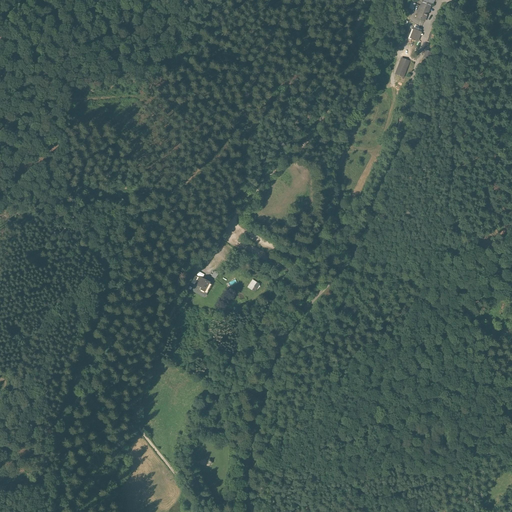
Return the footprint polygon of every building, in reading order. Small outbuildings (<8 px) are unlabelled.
[(432,4),(422,0),(415,18),(424,22),(432,4)] [(402,16),(407,18),(410,13),(405,10),(402,16)] [(414,30),(413,30),(410,39),(418,42),(421,33),(420,32),(414,30)] [(401,59),(396,74),(403,76),(409,61),(401,59)] [(209,283),(199,277),(198,278),(195,285),(201,288),(200,290),(204,292),(209,284),(209,283)] [(211,285),(209,284),(204,292),(200,290),(201,288),(195,285),(191,291),(204,298),(211,285)]
